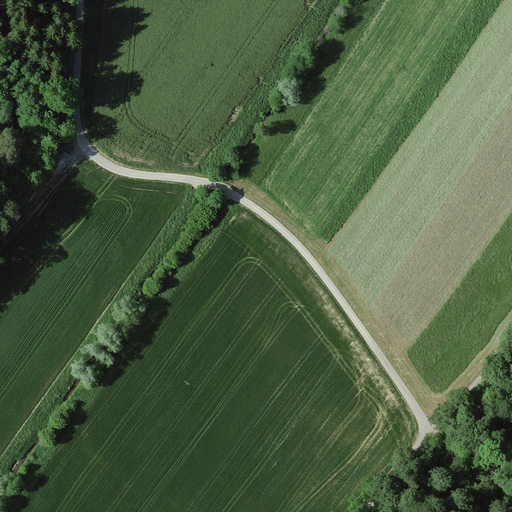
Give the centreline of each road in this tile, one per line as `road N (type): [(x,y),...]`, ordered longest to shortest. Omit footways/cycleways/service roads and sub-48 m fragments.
road 1 (unclassified): [(79,0),(76,122),(86,147),(123,171),(220,187),(276,223),(337,294),(430,435)]
road 2 (track): [(86,147),(0,248)]
road 3 (tertiary): [(430,435),(511,340)]
